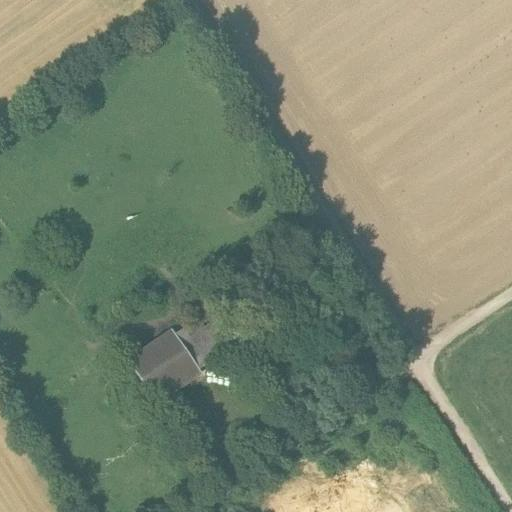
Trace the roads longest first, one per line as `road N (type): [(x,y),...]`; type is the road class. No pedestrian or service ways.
road 1 (track): [(405,371),(168,0)]
road 2 (track): [(405,371),(208,511)]
road 3 (track): [(489,511),(405,371)]
road 4 (track): [(405,371),(511,299)]
